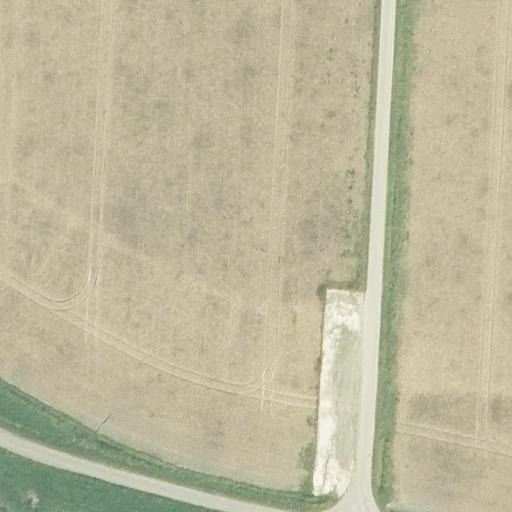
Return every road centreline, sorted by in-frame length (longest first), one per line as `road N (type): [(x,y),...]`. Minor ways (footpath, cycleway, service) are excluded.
road 1 (unclassified): [(357,511),(387,0)]
road 2 (unclassified): [(0,432),(33,450),(264,511)]
